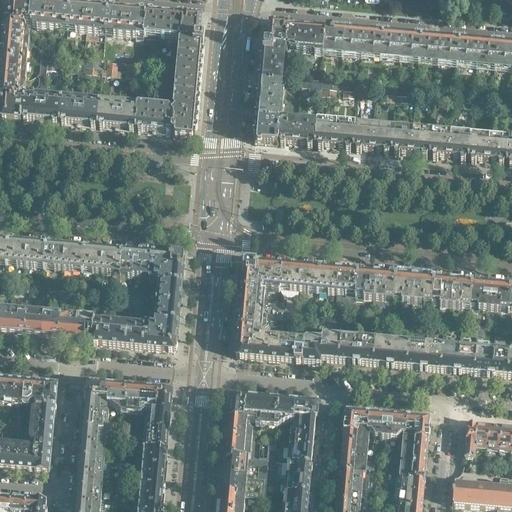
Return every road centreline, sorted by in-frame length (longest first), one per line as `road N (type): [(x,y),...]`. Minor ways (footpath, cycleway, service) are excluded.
road 1 (tertiary): [(215,242),(511,271)]
road 2 (tertiary): [(511,189),(229,162)]
road 3 (residential): [(247,14),(511,38)]
road 4 (tertiary): [(0,225),(215,242)]
road 5 (tertiary): [(210,162),(0,145)]
road 6 (tertiary): [(221,13),(210,162)]
road 7 (tertiary): [(229,162),(247,14)]
road 8 (residential): [(82,0),(221,13)]
road 9 (tertiary): [(190,511),(201,375)]
road 10 (tertiary): [(201,375),(215,242)]
road 11 (residential): [(331,390),(201,375)]
road 12 (residential): [(63,494),(76,365)]
road 13 (residential): [(201,375),(76,365)]
road 14 (residential): [(331,390),(321,511)]
